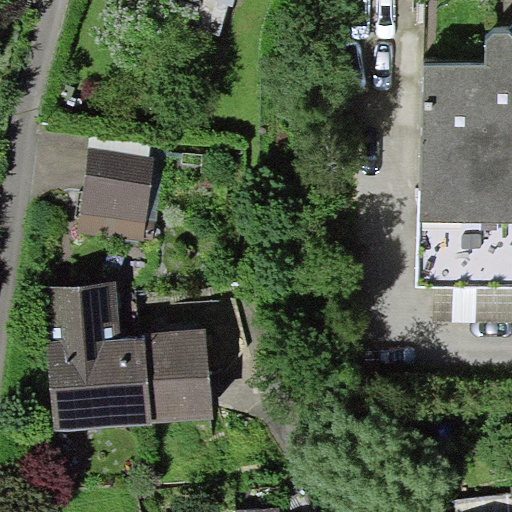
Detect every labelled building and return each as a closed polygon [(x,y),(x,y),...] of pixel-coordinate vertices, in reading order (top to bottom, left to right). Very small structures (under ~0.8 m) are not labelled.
[(145,0),(143,10),(219,30),(227,0),(145,0)] [(511,27),(511,29),(496,29),(487,39),(486,63),(423,63),(417,282),(511,284),(511,27)] [(89,147),(79,231),(144,238),(154,155),(89,147)] [(116,279),(42,285),(54,432),(154,424),(147,335),(121,337),(116,279)] [(206,330),(147,335),(154,424),(214,419),(206,330)]
